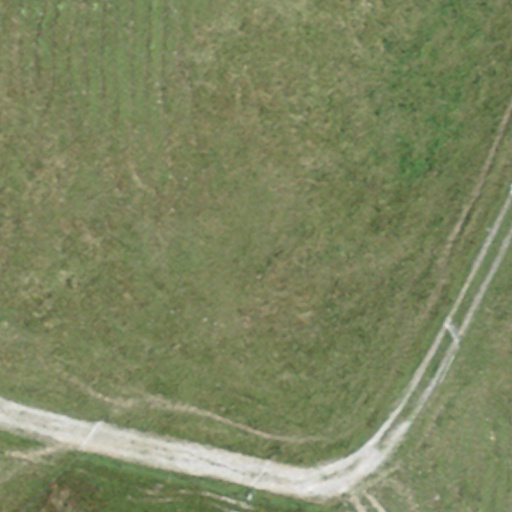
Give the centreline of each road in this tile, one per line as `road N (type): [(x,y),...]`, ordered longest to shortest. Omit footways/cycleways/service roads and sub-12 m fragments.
road 1 (track): [(0,411),(265,475),(336,475)]
road 2 (track): [(336,475),(382,442),(411,401),(511,211)]
